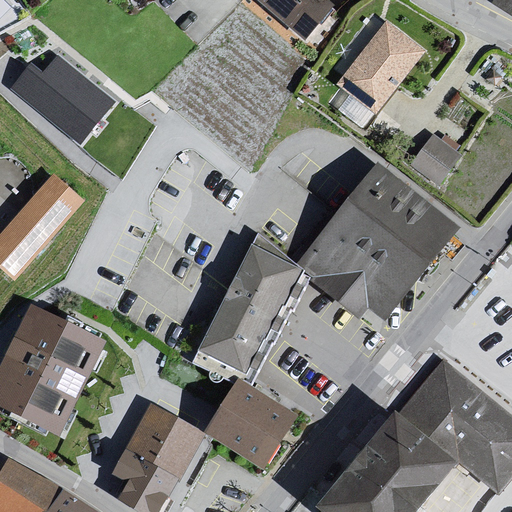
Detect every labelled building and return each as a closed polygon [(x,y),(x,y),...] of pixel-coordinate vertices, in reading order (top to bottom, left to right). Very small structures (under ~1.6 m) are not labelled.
[(254,0),(311,43),(341,12),(332,6),(335,0),(254,0)] [(511,0),(499,0),(511,8),(511,0)] [(427,50),(386,19),(338,83),(380,114),(427,50)] [(33,63),(12,89),(83,147),(118,104),(59,56),(45,73),(33,63)] [(463,154),(437,136),(414,169),(441,187),(463,154)] [(386,327),(461,237),(382,172),(303,264),(313,273),(386,327)] [(96,203),(61,175),(0,253),(0,260),(29,282),(96,203)] [(258,233),(192,363),(246,390),(305,273),(258,233)] [(33,307),(0,376),(0,411),(64,444),(111,347),(33,307)] [(498,496),(511,479),(511,414),(445,360),(319,511),(422,511),(461,465),(498,496)] [(299,421),(246,390),(214,437),(267,472),(299,421)] [(195,429),(150,406),(125,457),(140,463),(117,505),(130,511),(171,511),(210,436),(195,429)]
